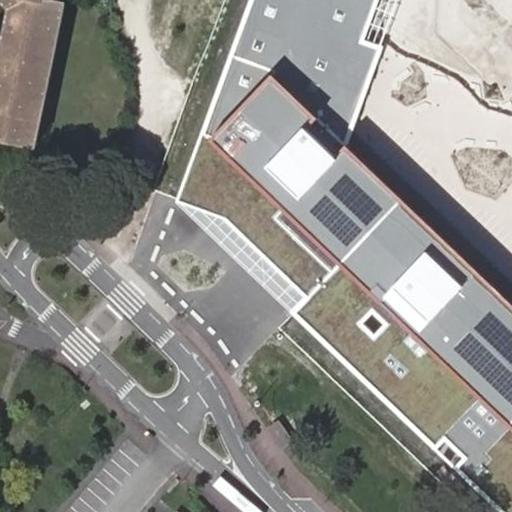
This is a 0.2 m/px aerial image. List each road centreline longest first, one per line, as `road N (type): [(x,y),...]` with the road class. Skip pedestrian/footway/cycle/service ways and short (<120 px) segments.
road 1 (residential): [(16,280),(159,417)]
road 2 (residential): [(200,375),(66,241)]
road 3 (residential): [(287,511),(243,465),(200,375)]
road 4 (residential): [(159,417),(262,511)]
road 5 (unknown): [(353,0),(323,38),(280,25),(266,0)]
